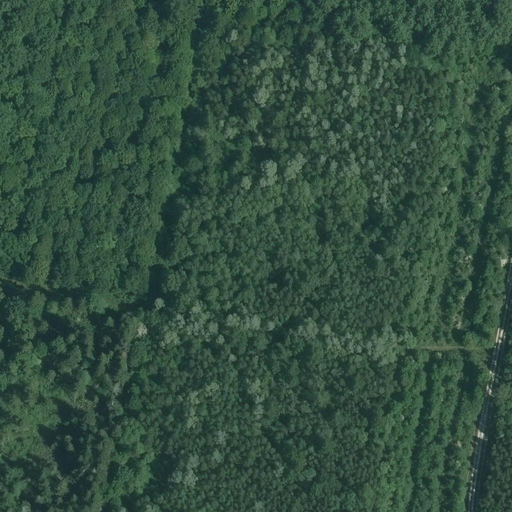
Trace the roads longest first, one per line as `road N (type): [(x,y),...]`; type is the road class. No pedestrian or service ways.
road 1 (track): [(511,351),(262,338),(0,277)]
road 2 (track): [(469,511),(511,256)]
